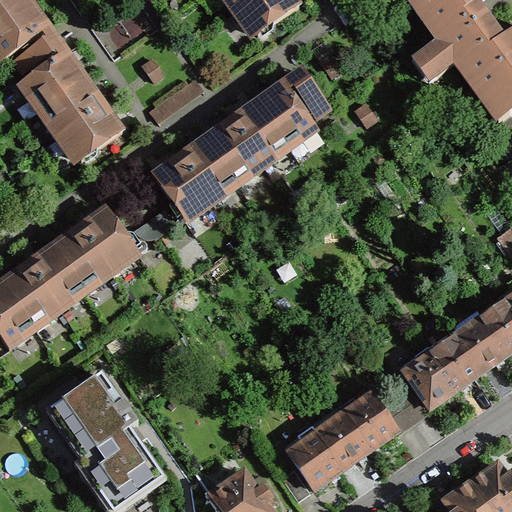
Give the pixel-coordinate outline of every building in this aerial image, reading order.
[(125,131),(33,0),(0,0),(0,58),(75,165),(125,131)] [(305,2),(303,0),(221,0),(250,40),(305,2)] [(460,66),(500,123),(511,114),(511,39),(508,42),(483,6),(492,0),(401,0),(434,45),(411,61),(429,87),(460,66)] [(345,119),(306,60),(151,169),(185,222),(345,119)] [(0,360),(146,257),(108,205),(0,280),(0,360)] [(402,386),(384,398),(407,432),(430,416),(434,417),(511,364),(511,293),(394,374),(402,386)] [(47,415),(111,511),(124,511),(167,484),(135,437),(141,429),(127,407),(119,412),(98,381),(47,415)] [(374,393),(285,454),(315,497),(404,436),(374,393)] [(511,511),(511,474),(511,475),(502,461),(483,474),(486,480),(480,484),(478,480),(472,485),(474,488),(465,493),(462,489),(442,503),(448,511),(511,511)] [(248,470),(211,496),(221,511),(271,511),(268,507),(275,502),(265,488),(261,489),(248,470)]
